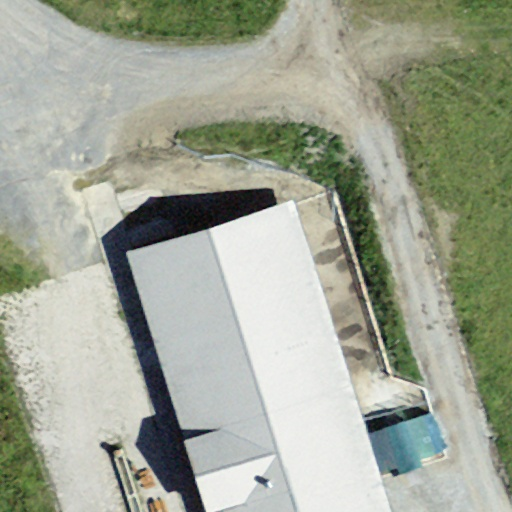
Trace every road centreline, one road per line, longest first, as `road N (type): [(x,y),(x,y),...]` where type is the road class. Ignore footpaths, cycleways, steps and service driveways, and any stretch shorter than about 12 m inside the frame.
road 1 (track): [(500,511),(439,363),(368,131),(308,69)]
road 2 (track): [(0,47),(87,95),(308,69)]
